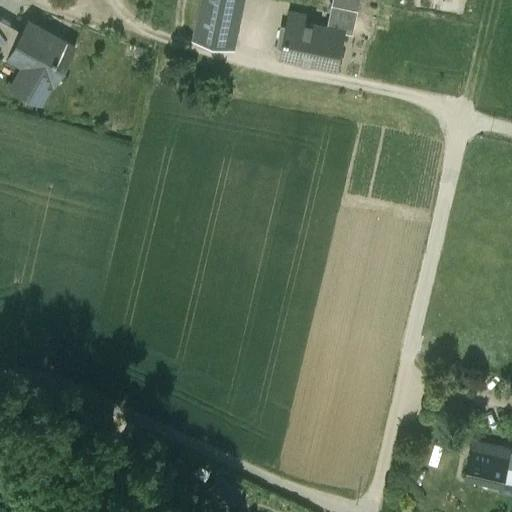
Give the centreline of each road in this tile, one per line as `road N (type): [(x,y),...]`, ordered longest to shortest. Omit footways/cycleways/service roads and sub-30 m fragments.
road 1 (unclassified): [(370,511),(457,140)]
road 2 (unclassified): [(0,388),(89,401),(344,511)]
road 3 (unknown): [(130,21),(21,28),(0,21)]
